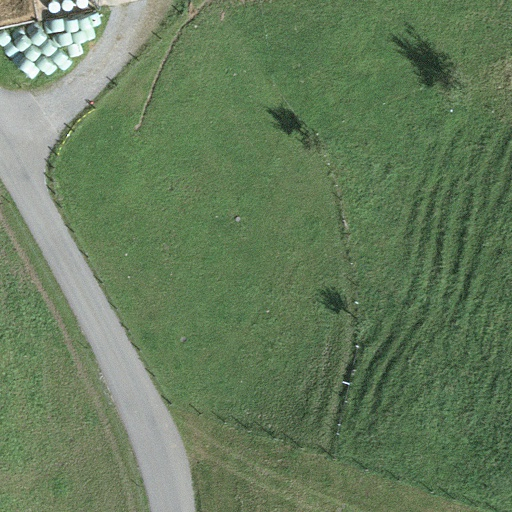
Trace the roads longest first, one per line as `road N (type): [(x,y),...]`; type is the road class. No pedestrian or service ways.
road 1 (residential): [(0,127),(119,362),(175,511)]
road 2 (track): [(5,136),(113,57),(137,0)]
